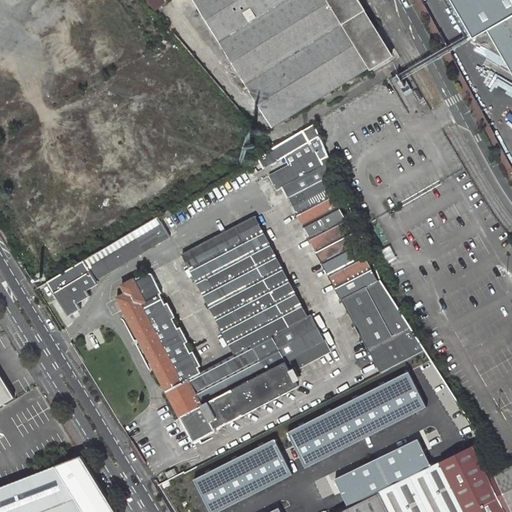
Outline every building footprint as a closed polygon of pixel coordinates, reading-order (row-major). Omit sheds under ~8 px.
[(152,0),(159,9),(170,1),(168,0),(152,0)] [(199,9),(245,85),(265,74),(290,115),(367,66),(369,70),(392,55),(358,0),(211,0),(210,2),(199,9)] [(511,0),(450,0),(468,32),(477,35),(486,29),(501,56),(511,62),(511,68),(510,71),(511,72),(511,0)] [(290,115),(265,74),(245,85),(271,128),(290,115)] [(285,154),(290,163),(271,174),(279,187),(333,164),(331,159),(325,144),(323,145),(314,122),(272,147),(252,159),(254,164),(260,161),(264,167),(285,154)] [(292,196),(328,182),(338,177),(333,164),(279,187),(286,199),(292,196)] [(260,180),(274,206),(286,199),(279,187),(271,174),(260,180)] [(292,196),(342,298),(379,278),(328,182),(292,196)] [(96,277),(170,233),(161,218),(172,211),(170,207),(85,258),(96,277)] [(258,215),(138,281),(137,278),(124,285),(128,292),(123,295),(124,296),(122,297),(168,389),(309,315),(258,215)] [(85,258),(47,280),(68,313),(79,306),(76,300),(89,293),(85,287),(98,280),(96,277),(85,258)] [(409,325),(379,278),(342,298),(367,347),(409,325)] [(309,315),(168,389),(195,439),(218,427),(217,425),(297,384),(290,369),(284,358),(324,338),(312,313),(309,315)] [(380,372),(425,349),(409,325),(367,347),(380,372)] [(290,369),(329,348),(324,338),(284,358),(290,369)] [(0,403),(9,398),(0,382),(0,403)] [(290,473),(323,459),(315,440),(308,443),(312,451),(302,455),(294,436),(304,432),(299,418),(256,436),(264,453),(277,448),(281,459),(284,458),(290,473)] [(473,423),(291,511),(334,511),(472,444),(483,439),(473,423)] [(334,511),(507,511),(489,476),(472,444),(334,511)] [(0,511),(115,511),(82,457),(0,488),(0,511)] [(170,475),(179,471),(176,465),(167,470),(170,475)] [(511,511),(511,465),(489,476),(507,511),(511,511)] [(199,511),(201,511),(178,473),(160,482),(178,511),(199,511)]
